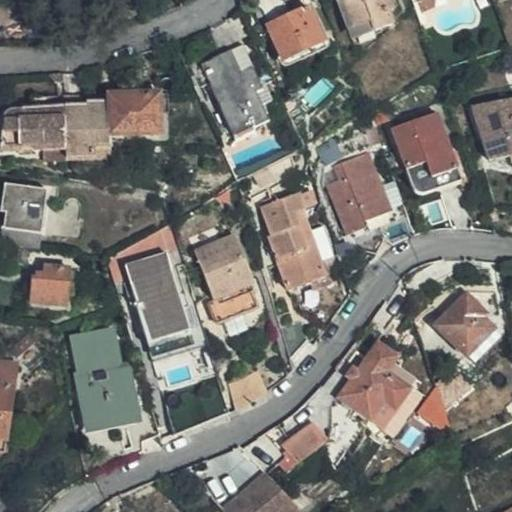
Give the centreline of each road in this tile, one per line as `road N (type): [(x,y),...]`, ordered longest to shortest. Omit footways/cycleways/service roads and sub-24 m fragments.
road 1 (residential): [(66,511),(148,469),(238,437),(320,374),(405,255),(447,243),(511,251)]
road 2 (residential): [(218,0),(116,48),(0,64)]
